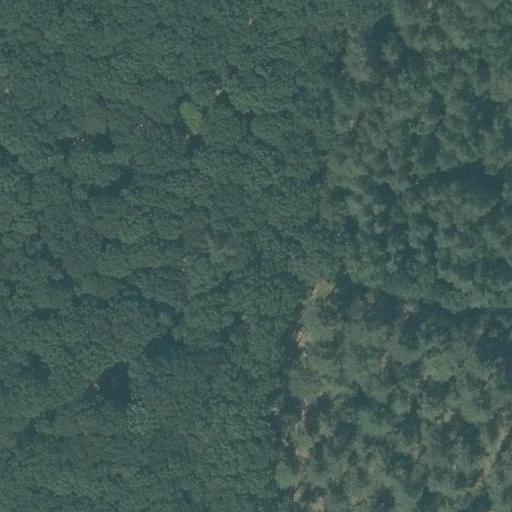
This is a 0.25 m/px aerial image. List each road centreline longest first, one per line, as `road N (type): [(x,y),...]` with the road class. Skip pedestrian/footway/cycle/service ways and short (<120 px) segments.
road 1 (track): [(292,261),(347,0)]
road 2 (track): [(240,511),(292,261)]
